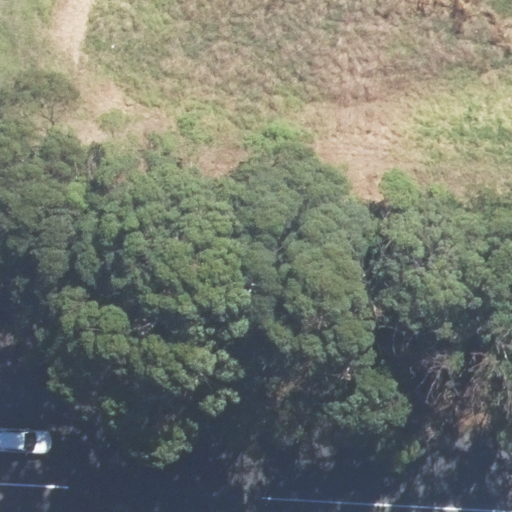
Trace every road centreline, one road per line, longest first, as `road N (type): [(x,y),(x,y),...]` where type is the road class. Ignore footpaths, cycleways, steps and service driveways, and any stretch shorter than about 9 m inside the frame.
road 1 (primary): [(124,462),(511,484)]
road 2 (primary): [(0,455),(124,462)]
